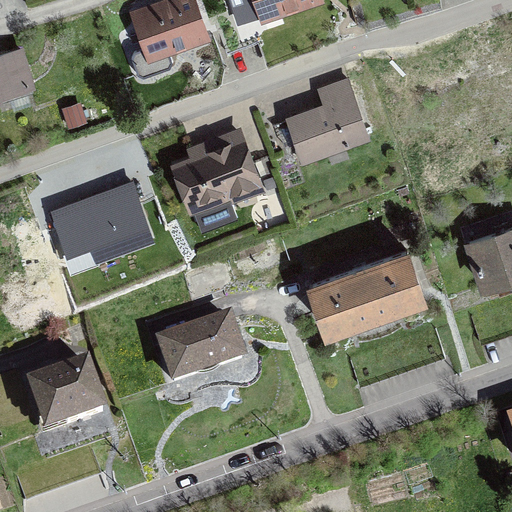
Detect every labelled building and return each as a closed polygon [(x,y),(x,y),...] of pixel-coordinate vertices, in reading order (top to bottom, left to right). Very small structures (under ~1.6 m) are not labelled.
[(166,49),(166,48),(206,35),(193,0),(170,0),(134,13),(146,47),(149,55),(166,49)] [(309,0),(257,0),(262,16),(309,0)] [(229,12),(242,47),(258,41),(244,6),(229,12)] [(226,53),(242,47),(229,12),(213,18),(226,53)] [(267,67),(316,49),(309,28),(260,46),(267,67)] [(166,49),(149,55),(146,47),(135,51),(132,57),(139,76),(124,81),(136,114),(220,83),(224,64),(218,47),(170,65),(171,61),(166,48),(166,49)] [(19,48),(0,54),(0,94),(31,84),(19,48)] [(289,118),(303,156),(366,133),(348,78),(320,88),(326,105),(289,118)] [(66,115),(69,125),(84,120),(80,110),(66,115)] [(201,149),(197,152),(196,156),(175,164),(202,230),(237,217),(230,198),(259,187),(238,131),(210,141),(213,150),(208,152),(201,149)] [(131,182),(51,211),(65,250),(94,240),(101,260),(153,241),(131,182)] [(511,226),(469,242),(484,285),(511,275),(511,226)] [(311,283),(327,328),(423,295),(407,249),(311,283)] [(511,300),(471,314),(481,343),(511,331),(511,300)] [(228,319),(161,342),(174,381),(241,358),(228,319)] [(445,355),(435,327),(350,357),(360,385),(445,355)] [(47,430),(102,411),(87,364),(31,384),(47,430)] [(100,472),(89,442),(14,468),(25,499),(100,472)]
